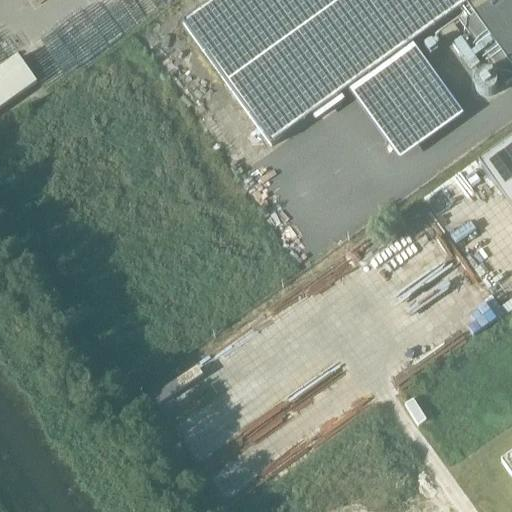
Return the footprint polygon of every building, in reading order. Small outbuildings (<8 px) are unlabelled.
[(54,0),(67,18),(78,10),(70,0),(54,0)] [(511,0),(216,0),(183,24),(271,147),(467,7),(471,13),(459,22),(505,87),(511,82),(511,0)] [(441,34),(447,43),(459,35),(453,26),(441,34)] [(0,119),(47,90),(29,63),(0,81),(0,119)] [(491,76),(486,75),(481,77),(477,80),(475,85),(475,90),(478,94),(482,98),(487,99),(492,97),(496,94),(498,89),(498,84),(495,79),(491,76)] [(511,142),(478,167),(511,213),(511,142)] [(511,478),(511,455),(501,463),(511,478)]
